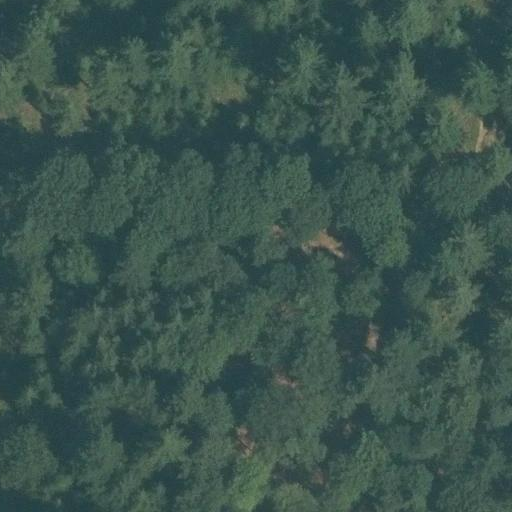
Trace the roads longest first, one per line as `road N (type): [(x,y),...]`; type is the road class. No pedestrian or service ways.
road 1 (track): [(0,221),(224,211),(511,225)]
road 2 (track): [(460,511),(481,0)]
